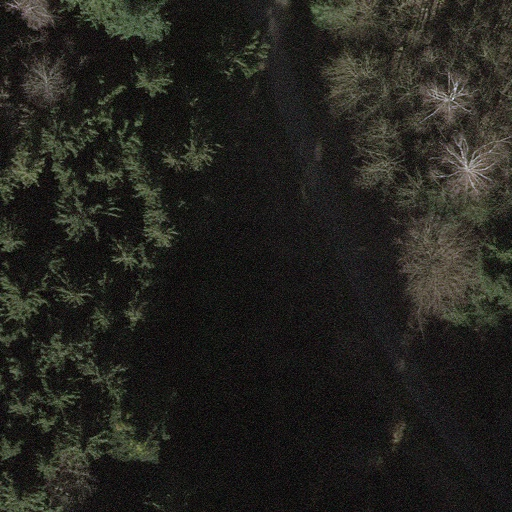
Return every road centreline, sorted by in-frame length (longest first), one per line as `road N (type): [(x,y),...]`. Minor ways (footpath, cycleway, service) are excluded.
road 1 (track): [(278,0),(392,346),(478,469),(511,500)]
road 2 (track): [(199,0),(0,105)]
